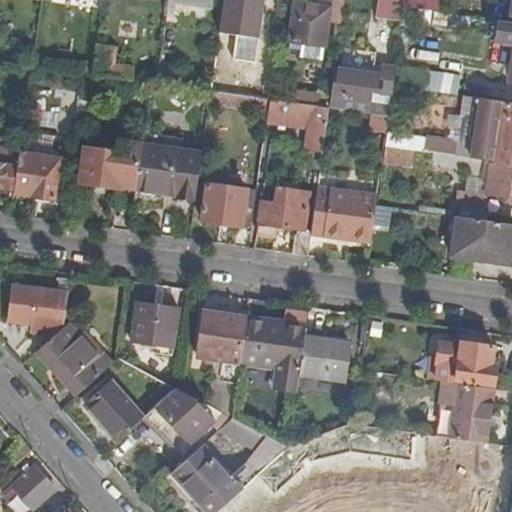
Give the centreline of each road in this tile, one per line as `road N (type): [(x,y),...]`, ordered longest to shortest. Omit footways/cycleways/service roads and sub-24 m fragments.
road 1 (residential): [(0,238),(511,312)]
road 2 (residential): [(112,511),(0,384)]
